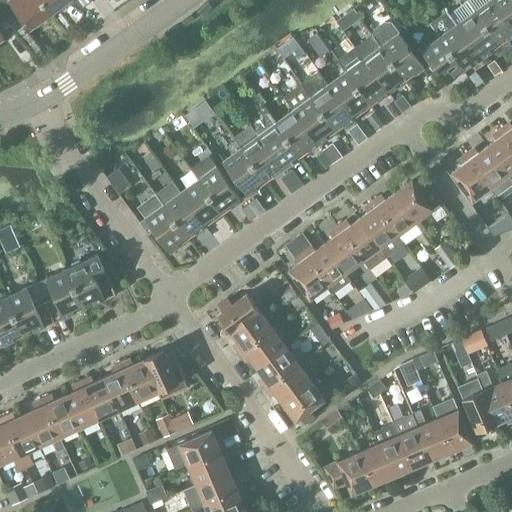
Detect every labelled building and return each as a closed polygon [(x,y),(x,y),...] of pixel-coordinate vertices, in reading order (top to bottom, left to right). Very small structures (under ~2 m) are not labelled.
[(7,0),(0,0),(0,11),(6,20),(11,26),(21,19),(30,30),(51,14),(40,0),(10,0),(9,2),(7,0)] [(40,0),(51,14),(71,0),(40,0)] [(468,0),(450,13),(470,39),(483,58),(493,51),(492,50),(492,51),(490,48),(498,42),(487,27),(477,12),(468,0)] [(468,0),(477,12),(487,27),(498,42),(507,36),(509,39),(508,39),(509,40),(511,37),(511,24),(505,14),(494,0),(468,0)] [(511,0),(494,0),(505,14),(511,24),(511,0)] [(431,22),(442,37),(463,67),(466,71),(483,58),(450,13),(448,9),(431,22)] [(373,29),(371,35),(373,37),(375,36),(382,46),(404,77),(413,71),(415,73),(414,74),(415,75),(425,67),(401,33),(392,21),(384,21),(373,29)] [(317,33),(308,40),(314,49),(324,42),(319,35),(317,33)] [(371,35),(356,47),(387,90),(389,93),(399,86),(397,82),(404,77),(382,46),(375,36),(373,37),(371,35)] [(442,37),(423,50),(434,65),(445,80),(463,67),(452,52),(442,37)] [(277,49),(277,50),(284,59),(294,51),(298,58),(304,53),(293,38),(290,40),(277,49)] [(338,59),(347,72),(369,102),(387,90),(356,47),(338,59)] [(495,62),(489,66),(496,76),(502,71),(495,62)] [(319,70),(301,83),(302,84),(312,98),(334,128),(342,122),(345,126),(354,119),(352,115),(330,85),(319,70)] [(347,72),(330,85),(352,115),(369,102),(347,72)] [(476,73),(469,78),(477,88),(483,82),(476,73)] [(302,84),(284,97),(294,110),(319,144),(329,137),(328,136),(328,137),(326,134),(334,128),(312,98),(302,84)] [(472,84),(462,91),(467,98),(477,90),(472,84)] [(403,96),(396,102),(403,111),(410,106),(403,96)] [(394,101),(387,106),(395,118),(402,113),(394,101)] [(219,109),(215,112),(219,118),(223,115),(219,109)] [(294,110),(277,123),(299,153),(307,147),(309,150),(309,151),(319,144),(294,110)] [(268,111),(251,124),(259,136),(281,166),(299,153),(277,123),(268,111)] [(374,112),(366,118),(376,130),(384,125),(374,112)] [(511,126),(509,123),(502,128),(511,141),(511,126)] [(251,124),(233,137),(242,149),(264,179),(272,173),(274,176),(274,177),(284,170),(281,166),(259,136),(251,124)] [(357,125),(348,131),(357,144),(366,138),(357,125)] [(501,137),(489,146),(510,175),(511,173),(511,141),(502,128),(497,132),(501,137)] [(332,144),(323,150),(324,151),(333,163),(333,164),(342,157),(332,144)] [(475,149),(467,154),(492,188),(498,196),(511,185),(511,178),(510,175),(489,146),(478,154),(475,149)] [(242,149),(223,162),(245,192),(264,179),(242,149)] [(324,151),(317,156),(325,168),(333,163),(324,151)] [(209,154),(191,168),(199,180),(221,210),(239,197),(218,166),(209,154)] [(492,188),(467,154),(461,158),(465,164),(453,172),(474,201),(492,188)] [(118,169),(107,177),(120,195),(131,187),(118,169)] [(292,171),(287,174),(297,188),(302,185),(292,171)] [(287,174),(281,179),(291,192),(297,188),(287,174)] [(413,180),(395,193),(416,221),(432,210),(439,220),(451,211),(426,177),(417,184),(413,180)] [(199,180),(182,192),(206,226),(216,219),(215,218),(214,219),(212,216),(221,210),(199,180)] [(57,192),(53,200),(61,203),(65,195),(57,192)] [(182,192),(164,205),(186,235),(194,230),(196,233),(206,226),(182,192)] [(156,193),(137,207),(146,218),(170,252),(180,245),(178,241),(186,235),(164,205),(156,193)] [(381,196),(374,201),(399,234),(405,243),(420,232),(414,223),(416,221),(395,193),(385,201),(381,196)] [(257,200),(248,206),(255,216),(257,219),(266,213),(257,200)] [(372,210),(360,219),(388,256),(405,243),(399,234),(374,201),(369,205),(372,210)] [(248,206),(242,211),(249,221),(255,216),(248,206)] [(511,216),(509,212),(487,228),(489,230),(494,237),(509,231),(511,229),(511,216)] [(339,226),(364,260),(370,269),(388,256),(360,219),(349,227),(345,222),(339,226)] [(338,235),(325,244),(347,273),(364,260),(339,226),(334,230),(338,235)] [(301,235),(295,240),(304,252),(310,248),(301,235)] [(295,240),(288,245),(297,257),(299,256),(304,252),(295,240)] [(435,249),(449,269),(459,261),(445,242),(435,249)] [(304,252),(329,286),(335,293),(352,280),(347,273),(325,244),(314,253),(310,248),(304,252)] [(329,286),(304,252),(299,256),(303,261),(290,271),(311,300),(329,286)] [(70,268),(68,269),(86,308),(117,293),(112,282),(121,278),(113,260),(103,264),(99,255),(82,262),(78,261),(71,264),(70,268)] [(421,267),(404,280),(407,284),(412,291),(413,293),(431,281),(421,267)] [(68,269),(38,283),(55,322),(86,308),(68,269)] [(286,280),(274,290),(280,298),(292,288),(286,280)] [(38,283),(7,297),(25,336),(55,322),(38,283)] [(360,291),(374,310),(386,304),(370,283),(360,291)] [(407,284),(396,291),(401,298),(412,291),(407,284)] [(284,305),(298,295),(292,288),(280,298),(279,298),(284,305)] [(220,314),(233,332),(262,311),(249,293),(235,303),(230,297),(219,305),(224,311),(220,314)] [(7,297),(0,300),(0,347),(25,336),(7,297)] [(350,309),(348,311),(354,319),(357,318),(350,309)] [(238,349),(241,353),(275,328),(262,311),(233,332),(243,345),(238,349)] [(339,314),(327,319),(332,329),(344,324),(339,314)] [(511,316),(503,320),(503,321),(508,334),(511,332),(511,316)] [(508,334),(507,330),(503,321),(503,320),(485,328),(491,341),(508,334)] [(318,323),(310,329),(322,346),(331,340),(326,334),(318,323)] [(252,358),(259,367),(288,346),(275,328),(241,353),(247,361),(252,358)] [(481,331),(463,338),(467,347),(473,344),(476,351),(488,346),(481,331)] [(467,347),(463,338),(454,342),(459,350),(467,347)] [(262,382),(267,389),(301,364),(288,346),(259,367),(267,379),(262,382)] [(167,349),(146,359),(160,391),(170,386),(173,394),(192,385),(181,362),(176,350),(169,354),(167,349)] [(419,356),(412,359),(417,371),(424,368),(419,356)] [(130,358),(123,361),(141,400),(160,391),(146,359),(133,364),(130,358)] [(399,365),(408,385),(421,379),(417,371),(412,359),(399,365)] [(119,370),(106,376),(121,409),(141,400),(123,361),(117,364),(119,370)] [(276,392),(285,403),(314,381),(301,364),(267,389),(272,395),(276,392)] [(480,378),(485,390),(500,424),(511,418),(511,397),(505,382),(494,387),(487,370),(478,374),(480,378)] [(351,375),(350,385),(353,389),(362,383),(354,373),(351,375)] [(90,377),(83,380),(100,418),(121,409),(106,376),(93,382),(90,377)] [(475,395),(465,399),(479,433),(500,424),(485,390),(480,378),(470,383),(475,395)] [(78,389),(66,394),(81,427),(100,418),(83,380),(76,383),(78,389)] [(380,380),(376,384),(383,393),(387,390),(380,380)] [(314,381),(285,403),(298,421),(302,417),(307,423),(317,416),(312,410),(327,399),(314,381)] [(383,393),(376,384),(369,389),(376,398),(383,393)] [(51,394),(45,397),(62,435),(81,427),(66,394),(54,400),(51,394)] [(40,406),(27,411),(43,446),(53,442),(57,452),(67,447),(62,435),(45,397),(38,400),(40,406)] [(451,414),(440,419),(454,451),(475,443),(457,400),(446,404),(451,414)] [(350,403),(340,409),(344,415),(354,408),(350,403)] [(12,412),(5,416),(28,466),(34,464),(29,452),(43,446),(27,411),(14,417),(12,412)] [(322,422),(331,435),(347,423),(339,411),(322,422)] [(188,412),(171,419),(176,432),(194,425),(188,412)] [(426,425),(421,412),(415,415),(434,460),(454,451),(440,419),(426,425)] [(176,432),(171,419),(169,414),(156,419),(164,437),(176,432)] [(415,415),(395,423),(414,468),(434,460),(415,415)] [(28,466),(5,416),(0,417),(0,423),(0,424),(0,459),(1,462),(13,457),(19,471),(28,466)] [(375,431),(380,444),(394,476),(414,468),(395,423),(375,431)] [(151,431),(142,435),(147,446),(156,442),(151,431)] [(167,451),(177,471),(189,466),(228,449),(224,442),(219,444),(213,431),(167,451)] [(132,438),(118,444),(122,455),(136,449),(132,438)] [(380,444),(360,452),(374,485),(394,476),(380,444)] [(189,466),(197,486),(231,471),(225,459),(231,456),(228,449),(189,466)] [(374,485),(360,452),(326,466),(335,488),(349,483),(353,493),(374,485)] [(146,454),(132,460),(136,470),(150,464),(146,454)] [(89,458),(79,463),(82,470),(92,465),(89,458)] [(64,467),(52,473),(58,485),(70,479),(64,467)] [(183,492),(192,511),(245,489),(241,481),(236,484),(231,471),(197,486),(183,492)] [(50,475),(35,482),(40,493),(55,486),(50,475)] [(21,485),(6,491),(12,505),(28,499),(21,485)] [(162,485),(146,492),(152,504),(162,500),(167,498),(162,485)] [(192,511),(246,511),(248,511),(242,498),(247,495),(245,489),(192,511)]
